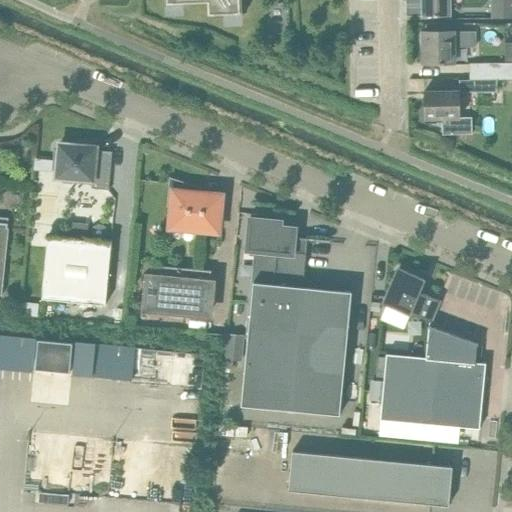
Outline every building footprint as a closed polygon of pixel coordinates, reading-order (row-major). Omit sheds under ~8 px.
[(167,0),(168,2),(207,0),(208,0),(209,13),(240,11),(239,0),(167,0)] [(450,15),(449,0),(422,0),(423,16),(450,15)] [(475,31),(443,32),(423,32),(423,63),(440,63),(440,64),(444,64),(444,62),(453,62),(453,47),(476,46),(475,31)] [(511,62),(480,63),(480,79),(497,78),(511,78),(511,62)] [(497,91),(497,78),(480,79),(458,79),(458,91),(459,91),(460,92),(497,91)] [(460,133),(460,117),(460,92),(459,91),(458,91),(424,92),(424,123),(443,123),(444,133),(442,133),(442,134),(472,134),(472,132),(460,133)] [(108,189),(112,151),(96,150),(96,147),(59,143),(59,150),(54,149),(52,170),(57,171),(56,177),(59,177),(63,182),(72,183),(76,179),(92,181),(91,188),(108,189)] [(215,194),(171,180),(169,204),(173,205),(171,226),(217,230),(220,201),(213,200),(214,195),(215,196),(215,194)] [(251,213),(249,233),(248,249),(276,252),(274,268),(254,266),(253,282),(303,286),(304,276),(306,261),(291,260),(294,228),(280,227),(280,221),(267,220),(268,215),(251,213)] [(0,294),(2,295),(9,228),(7,228),(8,223),(8,218),(0,216),(0,294)] [(48,236),(42,298),(106,304),(111,242),(48,236)] [(211,270),(151,265),(150,277),(148,276),(145,308),(209,314),(212,282),(210,282),(211,270)] [(398,268),(391,286),(384,303),(410,314),(410,312),(430,320),(439,300),(419,292),(424,279),(398,268)] [(352,291),(322,288),(320,288),(304,276),(303,286),(253,282),(241,405),(340,415),(350,311),(352,291)] [(478,344),(429,325),(428,327),(425,357),(386,354),(380,419),(480,428),(486,363),(476,362),(477,346),(478,344)] [(25,371),(131,377),(133,343),(27,337),(25,371)] [(452,466),(292,451),(288,490),(429,504),(449,506),(452,466)]
